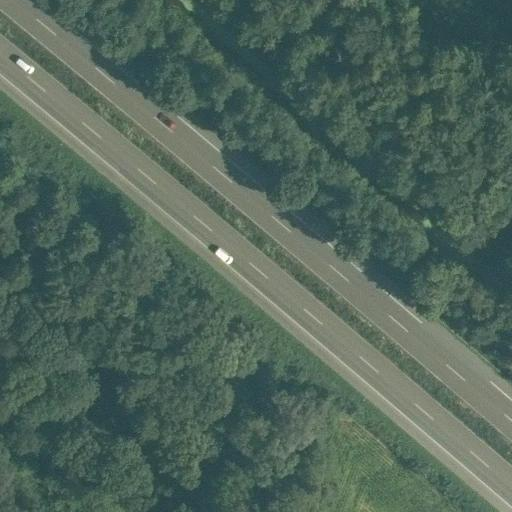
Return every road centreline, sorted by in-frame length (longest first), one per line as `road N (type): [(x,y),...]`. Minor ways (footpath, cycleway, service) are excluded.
road 1 (motorway): [(0,58),(511,492)]
road 2 (motorway): [(511,423),(14,0)]
road 3 (track): [(511,266),(227,0)]
